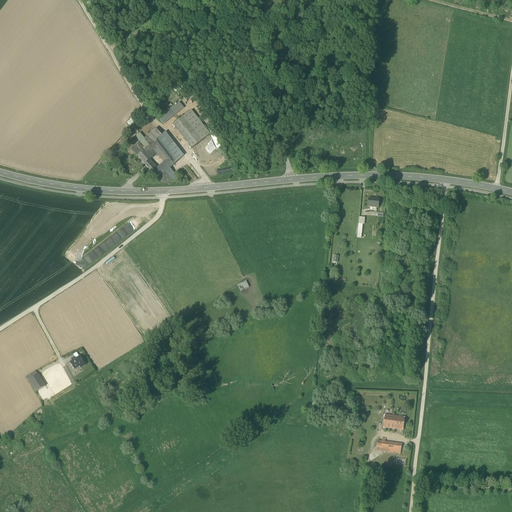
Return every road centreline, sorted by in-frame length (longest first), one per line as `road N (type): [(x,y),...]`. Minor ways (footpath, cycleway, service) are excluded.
road 1 (unclassified): [(413,484),(447,180)]
road 2 (unclassified): [(161,191),(162,206),(149,223),(0,328)]
road 3 (unclassified): [(292,179),(264,92),(255,0)]
road 4 (track): [(79,0),(155,125),(170,132)]
road 5 (secondary): [(161,191),(45,184),(0,172)]
road 6 (secondary): [(447,180),(292,179)]
